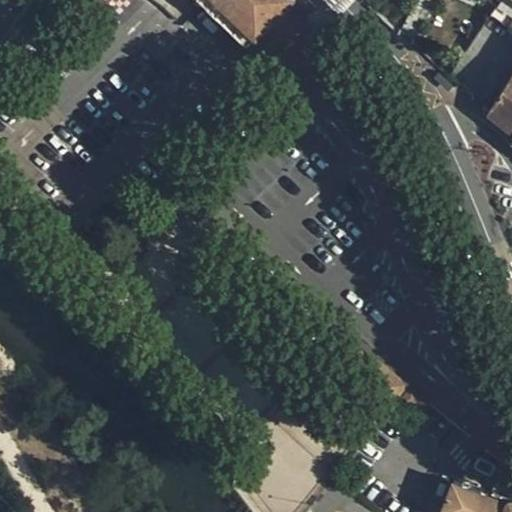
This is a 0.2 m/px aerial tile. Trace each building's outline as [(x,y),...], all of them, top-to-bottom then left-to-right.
[(452,78),(441,68),(435,74),(446,84),(452,78)] [(511,81),(491,113),(511,134),(511,81)] [(369,355),(351,376),(391,408),(408,387),(369,355)] [(414,391),(405,401),(423,414),(430,404),(414,391)] [(458,481),(447,511),(511,511),(511,497),(511,498),(510,500),(458,481)]
